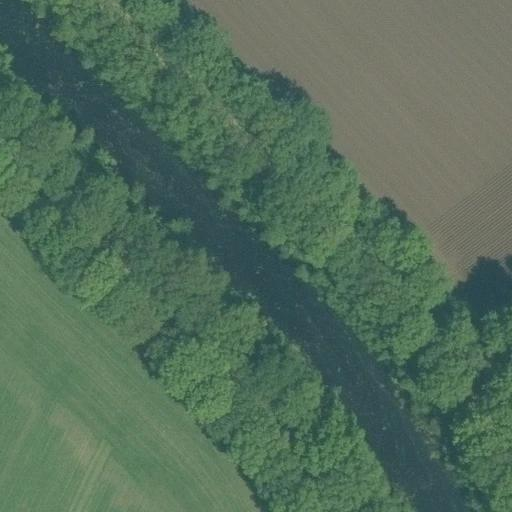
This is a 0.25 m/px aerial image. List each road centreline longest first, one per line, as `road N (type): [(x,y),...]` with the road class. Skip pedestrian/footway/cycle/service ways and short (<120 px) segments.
road 1 (track): [(511,469),(448,366),(390,294),(98,0)]
road 2 (unclassified): [(341,511),(283,421),(0,139)]
